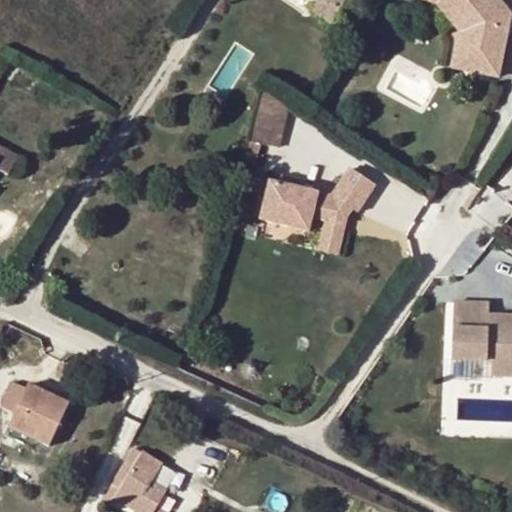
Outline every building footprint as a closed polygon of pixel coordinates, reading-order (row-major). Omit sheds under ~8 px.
[(247,0),(265,10),(271,0),(284,0),(309,15),(311,11),(331,24),(342,5),(340,0),(247,0)] [(431,1),(428,0),(416,0),(415,8),(422,10),(449,46),(442,71),(453,73),(462,42),(431,1)] [(428,0),(431,1),(462,42),(453,73),(485,82),(503,17),(489,0),(428,0)] [(331,24),(311,11),(309,15),(303,25),(323,37),(331,24)] [(286,123),(289,108),(261,90),(255,116),(286,123)] [(280,149),(286,123),(255,116),(249,141),(280,149)] [(0,175),(8,179),(17,160),(0,152),(0,175)] [(323,223),(340,227),(342,219),(348,213),(356,218),(374,189),(346,172),(330,200),(264,185),(256,224),(306,235),(309,219),(323,223)] [(333,258),(340,227),(323,223),(314,254),(333,258)] [(492,310),(457,309),(454,367),(494,368),(493,383),(511,383),(511,323),(511,324),(511,332),(491,331),(492,323),(492,310)] [(492,323),(491,331),(511,332),(511,324),(492,323)] [(28,384),(7,427),(48,446),(68,403),(28,384)] [(48,446),(7,427),(3,435),(30,448),(32,445),(45,452),(48,446)] [(236,454),(218,445),(202,475),(220,484),(236,454)] [(161,466),(132,448),(110,484),(114,487),(103,502),(110,506),(115,497),(139,511),(149,511),(163,490),(151,482),(161,466)]
